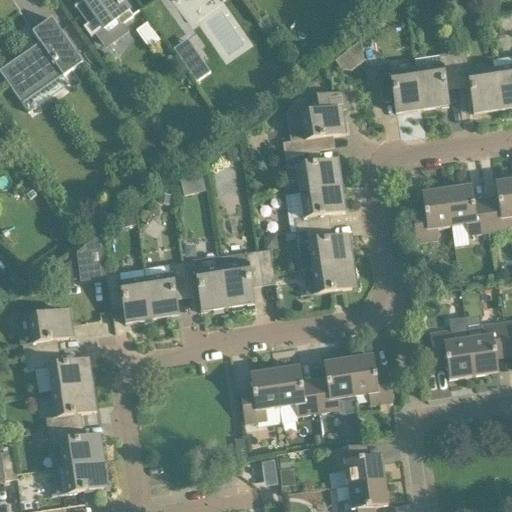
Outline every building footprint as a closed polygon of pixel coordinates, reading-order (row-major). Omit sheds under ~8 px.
[(133,20),(118,0),(88,0),(74,10),(76,12),(78,10),(106,49),(126,34),(122,29),(133,20)] [(279,28),(271,17),(260,25),(268,36),(279,28)] [(371,22),(375,30),(385,24),(381,17),(371,22)] [(61,82),(81,68),(50,25),(31,38),(38,48),(0,73),(0,79),(18,104),(58,77),(61,82)] [(159,43),(153,34),(142,42),(148,51),(159,43)] [(350,70),(363,61),(361,44),(337,62),(343,69),(350,70)] [(499,114),(493,73),(468,77),(465,55),(452,57),(456,85),(468,84),(473,117),(499,114)] [(444,87),(456,85),(452,57),(439,59),(440,70),(416,74),(422,113),(448,110),(444,87)] [(187,72),(196,85),(210,76),(201,63),(187,72)] [(422,113),(416,74),(390,77),(389,67),(376,69),(380,97),(392,95),(395,117),(422,113)] [(511,70),(493,73),(499,114),(511,111),(511,70)] [(283,160),(312,156),(310,144),(345,139),(340,115),(349,113),(347,95),(308,100),(310,115),(299,116),(303,141),(281,145),(283,160)] [(145,138),(130,148),(145,167),(159,157),(145,138)] [(238,151),(227,152),(228,163),(239,162),(238,151)] [(299,197),(339,190),(334,164),(313,167),(312,156),(283,160),(284,173),(296,171),(299,197)] [(205,194),(202,178),(180,183),(183,199),(205,194)] [(510,222),(511,221),(511,183),(495,187),(498,209),(486,211),(489,236),(511,233),(510,222)] [(294,236),(323,232),(322,219),(343,216),(339,190),(299,197),(302,221),(292,223),(294,236)] [(489,236),(486,211),(473,212),(470,190),(446,194),(451,230),(466,228),(467,239),(489,236)] [(436,233),(451,230),(446,194),(421,197),(424,219),(412,221),(416,247),(438,244),(436,233)] [(169,196),(158,196),(158,205),(169,206),(169,196)] [(133,219),(120,221),(121,230),(134,229),(133,219)] [(288,228),(279,229),(280,237),(289,236),(288,228)] [(308,272),(351,266),(347,240),(325,244),(323,232),(294,236),(295,244),(297,257),(306,256),(308,272)] [(295,244),(294,236),(290,237),(286,237),(287,245),(295,244)] [(105,281),(105,279),(99,237),(76,255),(79,285),(105,281)] [(256,256),(260,285),(273,283),(268,254),(256,256)] [(247,287),(260,285),(256,256),(242,258),(219,261),(221,272),(219,272),(225,311),(250,308),(247,287)] [(0,282),(8,277),(0,265),(0,282)] [(225,311),(219,272),(194,276),(193,265),(179,267),(184,296),(196,294),(200,315),(225,311)] [(351,266),(308,272),(312,299),(355,292),(351,266)] [(172,298),(184,296),(179,267),(166,269),(168,280),(144,284),(149,323),(175,319),(172,298)] [(149,323),(144,284),(119,287),(118,277),(105,279),(105,281),(109,307),(121,305),(125,327),(149,323)] [(24,361),(53,356),(51,344),(72,341),(68,314),(41,318),(40,313),(17,317),(22,347),(24,361)] [(511,325),(503,327),(507,353),(511,351),(511,325)] [(494,354),(507,353),(503,327),(481,331),(483,341),(468,343),(473,380),(498,376),(494,354)] [(473,380),(468,343),(453,345),(452,334),(429,338),(433,364),(446,362),(449,384),(473,380)] [(52,395),(91,389),(88,364),(55,368),(53,356),(24,361),(26,374),(48,371),(52,395)] [(348,363),(353,400),(368,398),(370,408),(392,405),(388,380),(376,381),(372,360),(348,363)] [(339,402),(353,400),(348,363),(323,367),(327,389),(315,391),(318,416),(341,413),(339,402)] [(318,416),(315,391),(302,392),(299,371),(274,374),(280,411),(294,409),(296,419),(318,416)] [(266,414),(280,411),(274,374),(250,378),(253,400),(241,402),(245,428),(267,424),(266,414)] [(46,435),(76,430),(74,418),(95,416),(91,389),(52,395),(55,420),(44,422),(46,435)] [(61,471),(102,465),(98,439),(77,443),(76,430),(46,435),(48,448),(58,446),(61,471)] [(347,490),(384,484),(380,460),(359,463),(357,451),(331,454),(334,477),(345,475),(347,490)] [(0,455),(0,458),(3,479),(4,484),(15,482),(11,454),(0,455)] [(289,460),(279,461),(279,472),(290,471),(289,460)] [(276,481),(274,463),(261,465),(263,483),(276,481)] [(102,465),(61,471),(64,498),(106,491),(102,465)] [(339,511),(365,511),(387,509),(384,484),(347,490),(349,505),(339,506),(339,511)]
